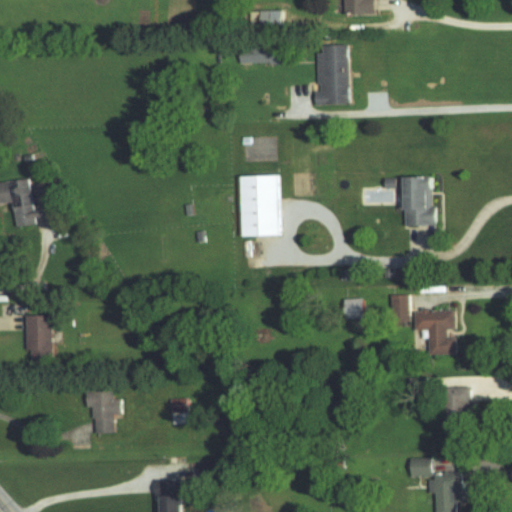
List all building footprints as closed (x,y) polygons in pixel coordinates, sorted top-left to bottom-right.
[(348,0),(348,14),(380,13),(379,0),(348,0)] [(319,105),(355,104),(353,44),(328,45),(328,52),(321,52),(323,91),(319,91),(319,105)] [(288,63),(288,47),(247,46),(247,62),(288,63)] [(284,175),(246,175),(247,236),(285,235),(284,175)] [(411,225),(442,225),(442,205),(437,205),(437,189),(442,189),(441,176),(410,176),(411,225)] [(37,209),(33,178),(0,182),(0,188),(2,204),(17,202),(20,226),(41,224),(41,226),(58,224),(56,207),(37,209)] [(394,295),(394,311),(412,311),(412,295),(394,295)] [(369,318),(368,298),(349,298),(350,318),(369,318)] [(432,354),(460,354),(459,337),(451,337),(451,330),(459,329),(459,309),(420,310),(420,330),(431,329),(432,354)] [(118,432),(117,413),(126,413),(126,399),(118,399),(117,390),(91,391),(92,407),(98,407),(99,433),(118,432)] [(175,415),(186,414),(186,424),(192,423),(192,398),(175,399),(175,415)] [(437,457),(416,458),(416,476),(437,475),(437,457)] [(466,501),(466,472),(435,473),(436,494),(440,493),(440,511),(460,511),(460,501),(466,501)] [(163,480),(164,511),(189,511),(188,496),(193,496),(192,479),(163,480)]
